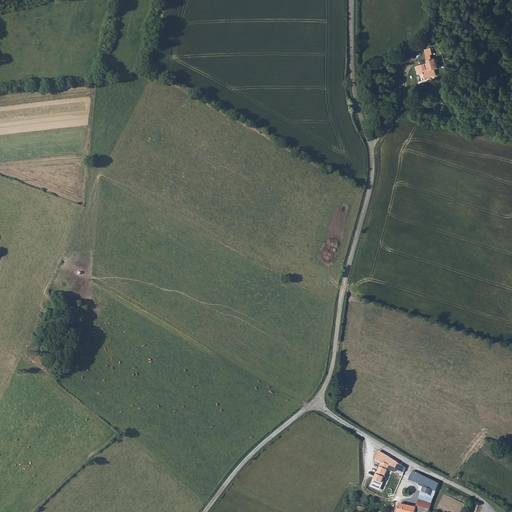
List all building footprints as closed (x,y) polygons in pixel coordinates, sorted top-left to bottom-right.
[(424,60),(413,63),(415,71),(420,70),(422,75),(434,71),(433,66),(436,65),(433,56),(428,57),(427,52),(429,51),(427,46),(421,47),(424,60)] [(385,454),(377,450),(374,460),(381,463),(385,454)] [(385,454),(381,463),(388,465),(391,459),(385,454)] [(381,463),(374,480),(382,483),(387,470),(393,472),(395,469),(400,471),(402,466),(400,465),(391,459),(388,465),(381,463)] [(440,485),(413,471),(410,477),(425,485),(416,508),(429,511),(432,504),(433,505),(438,491),(440,485)]
